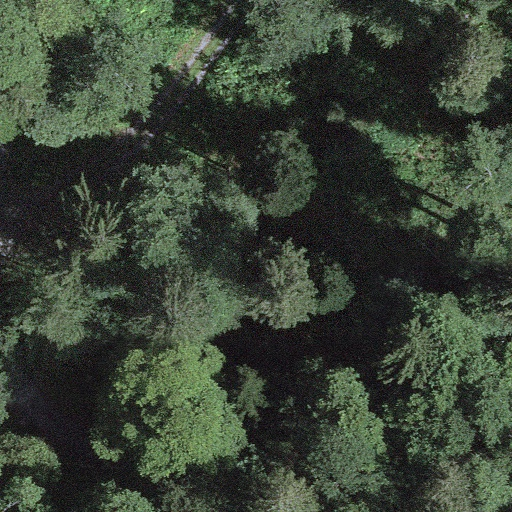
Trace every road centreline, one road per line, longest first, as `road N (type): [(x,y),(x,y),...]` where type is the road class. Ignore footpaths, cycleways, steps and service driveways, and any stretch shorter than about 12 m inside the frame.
road 1 (track): [(0,260),(237,0)]
road 2 (track): [(166,511),(6,384),(0,370)]
road 3 (track): [(48,0),(0,137)]
